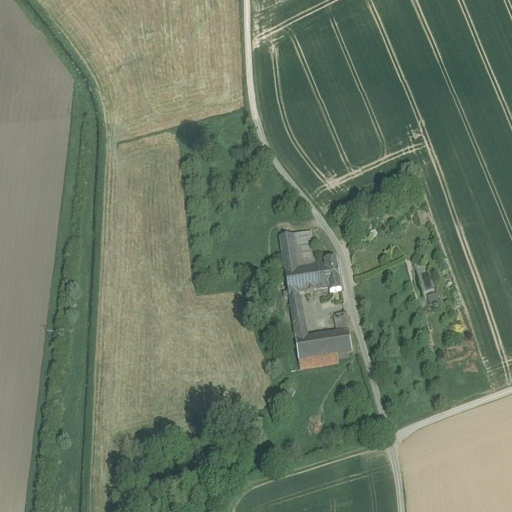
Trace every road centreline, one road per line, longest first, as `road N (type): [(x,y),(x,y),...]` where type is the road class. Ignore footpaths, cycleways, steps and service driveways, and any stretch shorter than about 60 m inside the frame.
road 1 (residential): [(390,439),(341,257),(268,149),(252,104),(252,0)]
road 2 (residential): [(511,390),(390,439)]
